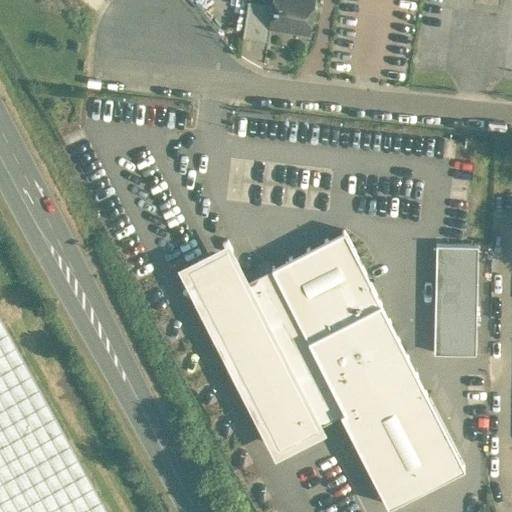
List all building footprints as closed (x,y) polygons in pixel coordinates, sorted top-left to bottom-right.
[(272,2),(260,0),(248,0),(243,34),(267,38),(269,24),(272,2)] [(313,0),(272,0),(272,2),(269,24),(309,30),(313,0)] [(345,228),(268,267),(343,411),(389,502),(464,465),(345,228)] [(278,444),(319,422),(246,279),(224,238),(184,259),(278,444)] [(477,244),(437,243),(434,350),(474,351),(477,244)] [(343,411),(268,267),(246,279),(319,422),(343,411)] [(109,511),(0,314),(0,511),(109,511)]
